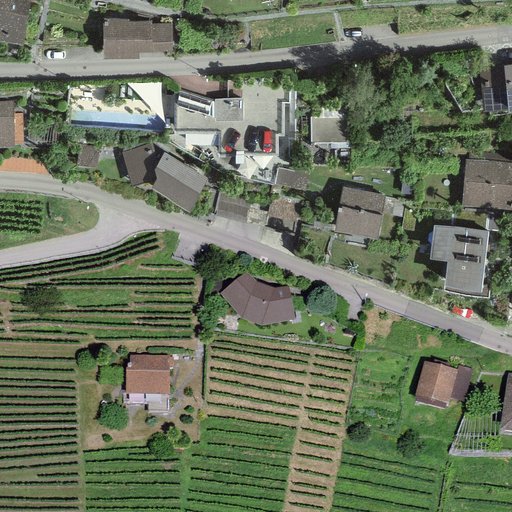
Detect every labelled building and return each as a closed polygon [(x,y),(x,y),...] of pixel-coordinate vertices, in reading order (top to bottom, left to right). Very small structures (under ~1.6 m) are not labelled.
[(30,0),(0,0),(0,42),(22,47),(30,0)] [(102,18),(103,60),(139,59),(139,53),(171,52),(170,23),(151,24),(151,21),(129,21),(129,17),(102,18)] [(490,117),(511,113),(511,64),(479,68),(483,112),(488,111),(490,117)] [(288,79),(227,81),(228,99),(215,99),(215,102),(178,91),(175,91),(174,133),(219,132),(218,155),(276,156),(276,135),(283,136),(282,104),(289,104),(288,79)] [(13,101),(0,101),(0,148),(14,148),(13,101)] [(348,117),(310,118),(310,143),(348,142),(348,117)] [(152,186),(151,188),(189,213),(208,179),(163,153),(157,166),(151,144),(121,153),(131,187),(147,182),(152,186)] [(465,159),(461,207),(511,209),(511,154),(468,152),(468,159),(465,159)] [(385,195),(342,187),(334,232),(377,240),(385,195)] [(222,213),(250,215),(252,195),(223,192),(222,213)] [(488,232),(433,225),(429,260),(447,262),(444,287),(481,292),(488,232)] [(256,282),(246,272),(219,294),(241,319),(262,327),(294,318),(287,287),(273,288),(256,282)] [(169,356),(130,356),(130,367),(126,367),(126,394),(169,394),(169,356)] [(457,370),(423,361),(414,396),(415,396),(414,401),(444,409),(446,403),(448,404),(450,398),(464,402),(472,369),(458,365),(457,370)] [(511,373),(506,373),(499,429),(511,430),(511,373)]
